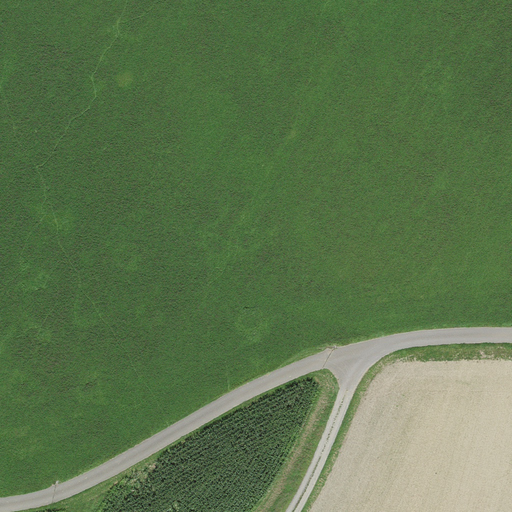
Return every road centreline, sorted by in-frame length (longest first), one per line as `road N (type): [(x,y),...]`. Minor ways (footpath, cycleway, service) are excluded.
road 1 (track): [(0,510),(42,505),(123,470),(267,387),(367,351),(511,337)]
road 2 (track): [(295,511),(367,351)]
